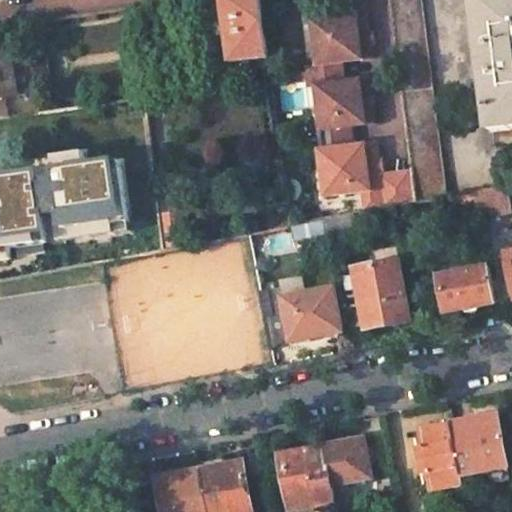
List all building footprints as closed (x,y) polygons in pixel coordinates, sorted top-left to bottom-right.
[(220,0),(229,63),(267,58),(260,9),(259,0),(220,0)] [(342,62),(371,58),(363,0),(349,0),(338,1),(340,17),(303,23),(310,67),(342,62)] [(390,0),(414,172),(418,203),(448,198),(420,0),(390,0)] [(488,108),(492,132),(511,129),(511,0),(474,0),(477,19),(485,18),(496,107),(488,108)] [(0,118),(7,118),(4,96),(16,94),(10,50),(0,51),(0,118)] [(312,90),(318,132),(327,131),(330,150),(352,148),(350,127),(373,124),(368,79),(345,82),(342,62),(310,67),(303,68),(305,90),(312,90)] [(69,157),(70,160),(107,154),(100,105),(39,114),(42,134),(44,134),(66,131),(69,157)] [(363,213),(418,203),(414,172),(383,175),(379,144),(352,148),(330,150),(315,152),(321,198),(360,192),(363,213)] [(94,237),(100,263),(127,258),(164,251),(159,216),(154,169),(127,173),(128,183),(132,215),(134,229),(94,237)] [(0,196),(0,223),(93,206),(90,182),(89,180),(0,196)] [(473,193),(479,218),(511,212),(506,187),(473,193)] [(159,216),(164,251),(185,247),(181,212),(159,216)] [(266,217),(267,231),(288,227),(286,214),(266,217)] [(326,236),(328,245),(358,240),(353,215),(323,221),(326,236)] [(292,227),(295,242),(326,236),(323,221),(292,227)] [(354,269),(366,328),(410,320),(398,260),(354,269)] [(440,277),(447,313),(495,304),(489,268),(440,277)] [(282,298),(291,342),(342,332),(334,289),(282,298)] [(450,424),(460,476),(462,475),(508,466),(500,424),(484,427),(482,418),(450,424)] [(420,429),(432,490),(462,486),(460,476),(450,424),(420,429)] [(325,448),(332,485),(371,478),(364,441),(325,448)] [(283,455),(293,510),(335,502),(332,485),(325,448),(283,455)] [(200,471),(207,511),(252,511),(243,463),(200,471)] [(157,479),(163,511),(207,511),(200,471),(157,479)]
